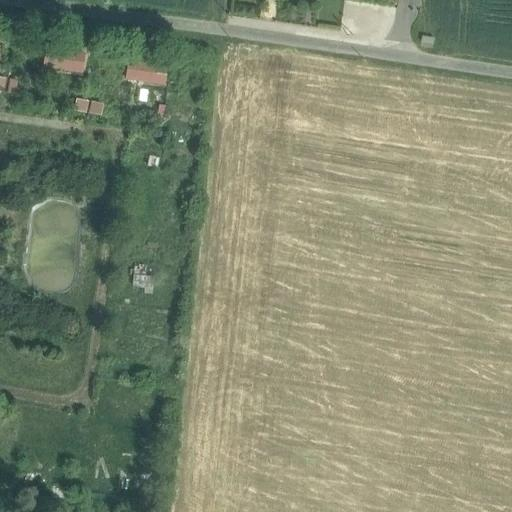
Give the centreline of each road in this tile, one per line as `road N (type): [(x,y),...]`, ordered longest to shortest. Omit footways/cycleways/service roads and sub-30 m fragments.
road 1 (unclassified): [(0,1),(511,75)]
road 2 (track): [(0,117),(112,135),(118,146),(87,391),(67,406),(0,393)]
